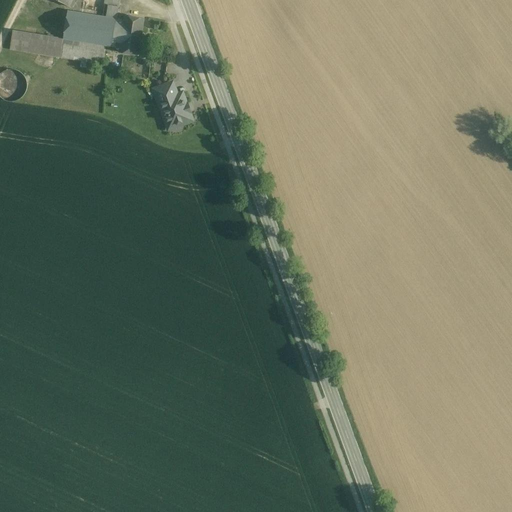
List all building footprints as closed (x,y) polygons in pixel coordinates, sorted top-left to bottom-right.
[(119,7),(108,5),(106,17),(117,19),(119,7)] [(106,17),(76,12),(77,10),(74,10),(74,12),(68,11),(63,39),(106,46),(120,48),(125,20),(117,19),(106,17)] [(495,53),(470,10),(462,14),(487,58),(495,53)] [(143,19),(127,16),(126,16),(125,17),(126,17),(125,20),(120,48),(120,51),(119,52),(121,53),(121,52),(137,55),(138,55),(138,54),(144,20),(144,19),(143,19)] [(63,39),(13,30),(10,50),(60,58),(63,39)] [(106,46),(63,39),(60,58),(103,65),(106,46)] [(26,91),(27,85),(26,79),(22,74),(17,71),(11,70),(5,71),(0,74),(0,97),(5,100),(11,102),(17,100),(22,97),(26,91)] [(173,83),(154,90),(159,103),(163,101),(163,100),(177,95),(173,83)] [(177,95),(163,100),(163,101),(159,103),(169,129),(174,127),(174,129),(183,126),(182,124),(192,120),(190,113),(187,104),(186,104),(182,93),(177,95)]
